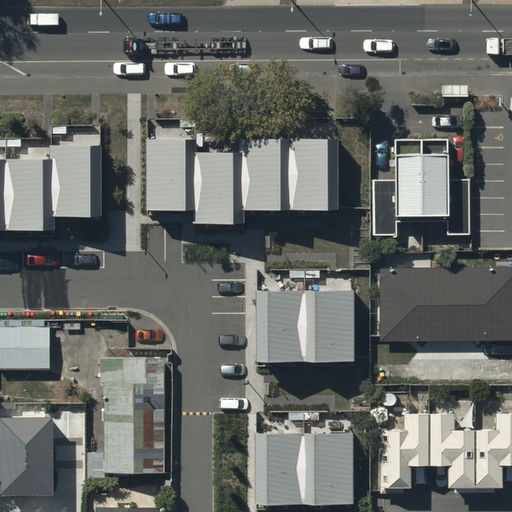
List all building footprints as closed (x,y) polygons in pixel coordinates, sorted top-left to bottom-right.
[(198,144),(149,144),(149,216),(195,216),(195,227),(246,227),(246,215),(341,215),(341,142),(240,141),(240,156),(198,156),(198,144)] [(0,235),(58,235),(58,221),(105,221),(105,149),(55,149),(55,162),(0,162),(0,235)] [(450,159),(396,160),(396,181),(374,181),(375,239),(397,239),(397,221),(449,220),(449,237),(470,237),(470,181),(450,181),(450,159)] [(511,270),(382,272),(382,344),(511,343),(511,270)] [(357,294),(258,295),(259,367),(358,366),(357,294)] [(50,329),(0,329),(0,372),(48,373),(50,329)] [(167,360),(102,360),(102,388),(105,388),(104,476),(166,476),(167,360)] [(52,417),(0,417),(0,496),(53,495),(52,417)] [(383,433),(383,492),(413,492),(413,471),(450,471),(450,493),(504,493),(504,471),(511,471),(511,419),(498,420),(498,434),(456,434),(456,419),(407,419),(407,433),(383,433)] [(354,437),(259,438),(260,510),(355,508),(354,437)]
